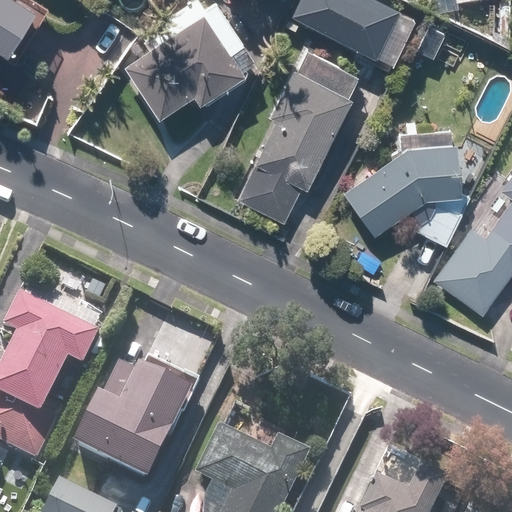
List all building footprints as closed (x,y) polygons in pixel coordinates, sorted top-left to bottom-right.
[(37,8),(23,0),(0,0),(0,45),(10,52),(37,8)] [(294,0),(292,6),(373,47),(396,2),(391,0),(294,0)] [(109,21),(93,9),(76,33),(92,44),(109,21)] [(205,12),(126,65),(161,116),(195,93),(202,102),(246,72),(205,12)] [(303,185),(308,187),(353,96),(349,94),(359,74),(308,49),(298,69),(295,67),(250,158),(255,161),(237,198),(285,221),(303,185)] [(457,141),(408,145),(343,189),(374,233),(411,207),(418,218),(413,227),(447,244),(471,195),(461,190),(457,141)] [(434,279),(483,313),(511,271),(511,173),(501,189),(511,196),(511,199),(486,237),(470,227),(434,279)] [(4,329),(18,336),(0,371),(0,396),(41,417),(68,360),(83,367),(99,334),(20,296),(4,329)] [(73,446),(147,483),(192,392),(139,366),(120,405),(98,395),(73,446)] [(0,399),(0,442),(37,460),(54,425),(0,399)] [(222,511),(280,511),(309,453),(277,438),(271,451),(218,426),(194,475),(232,493),(222,511)] [(430,511),(446,479),(420,467),(408,493),(376,478),(360,511),(430,511)] [(115,511),(117,509),(59,481),(43,511),(115,511)]
